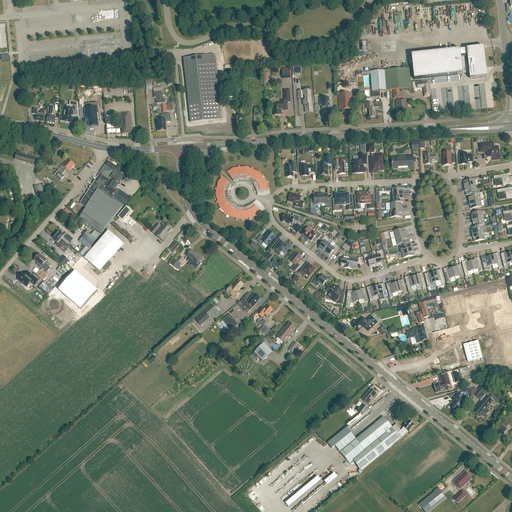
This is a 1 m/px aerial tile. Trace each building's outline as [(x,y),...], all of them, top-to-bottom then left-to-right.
[(413,18),(412,2),(392,4),(392,16),(389,16),(390,19),(413,18)] [(13,45),(21,44),(21,34),(18,34),(18,38),(12,39),(13,45)] [(467,49),(460,50),(461,58),(467,57),(468,65),(469,75),(470,79),(474,79),(474,78),(475,78),(475,79),(480,78),(482,77),(482,78),(487,77),(486,73),(485,56),(484,56),(484,47),(467,49)] [(455,50),(411,55),(414,80),(458,75),(463,75),(461,58),(460,50),(455,50)] [(189,107),(221,103),(215,55),(183,59),(189,107)] [(403,65),(403,70),(370,72),(372,92),(380,91),(411,89),(409,64),(403,65)] [(428,82),(417,83),(417,88),(423,88),(424,97),(430,96),(428,82)] [(83,97),(99,96),(98,89),(83,90),(83,97)] [(274,116),(282,116),(281,111),(288,111),(287,103),(290,103),(290,91),(284,91),(285,101),(281,101),(281,104),(278,104),(278,107),(273,107),(274,116)] [(313,104),(312,91),(298,92),(298,99),(302,98),(303,104),(305,104),(306,113),(313,112),(312,104),(313,104)] [(157,104),(165,104),(165,100),(163,100),(163,92),(154,93),(154,98),(156,98),(156,101),(157,101),(157,104)] [(348,119),(348,110),(353,110),(352,93),(338,94),(339,110),(340,110),(341,119),(348,119)] [(330,113),(329,98),(320,98),(320,106),(322,106),(323,109),(322,109),(322,113),(330,113)] [(372,103),(371,99),(366,100),(367,104),(366,104),(366,109),(368,109),(369,118),(376,117),(375,107),(379,107),(379,103),(372,103)] [(398,111),(398,115),(406,115),(406,110),(408,110),(407,100),(396,101),(396,111),(398,111)] [(68,122),(71,123),(72,118),(71,118),(72,116),(73,116),(73,111),(75,111),(78,111),(78,103),(71,102),(70,106),(64,105),(63,111),(65,111),(64,117),(62,117),(62,121),(63,121),(66,122),(66,123),(68,123),(68,122)] [(221,103),(189,107),(191,123),(222,119),(221,103)] [(55,124),(56,118),(52,117),(53,116),(52,116),(53,108),(49,107),(47,123),(55,124)] [(86,108),(85,108),(85,115),(86,121),(88,121),(89,127),(98,126),(98,121),(99,120),(99,114),(97,114),(96,107),(86,108)] [(41,114),(37,114),(38,109),(34,108),(33,114),(37,115),(36,121),(43,122),(45,115),(45,110),(42,110),(41,114)] [(260,116),(259,110),(255,110),(256,116),(254,116),(255,126),(257,125),(257,126),(262,125),(261,125),(263,125),(262,115),(260,116)] [(158,132),(166,131),(165,122),(170,122),(170,114),(161,115),(161,119),(157,120),(158,132)] [(133,132),(132,115),(120,116),(120,128),(122,128),(122,134),(131,134),(131,132),(133,132)] [(496,160),(499,160),(498,150),(496,148),(493,148),(493,145),(492,144),(479,144),(480,152),(486,152),(486,154),(488,154),(489,154),(489,155),(489,156),(489,157),(490,157),(491,158),(492,158),(493,160),(496,160)] [(33,165),(35,158),(17,153),(15,160),(33,165)] [(451,157),(451,153),(443,153),(443,158),(442,159),(443,162),(443,166),(451,166),(451,164),(455,163),(455,156),(451,157)] [(432,155),(431,154),(424,155),(425,165),(432,165),(432,162),(437,162),(437,155),(432,155)] [(467,155),(467,154),(459,154),(460,165),(467,165),(467,162),(472,162),(472,155),(467,155)] [(363,166),(364,165),(367,165),(366,155),(358,155),(359,161),(353,162),(353,174),(364,173),(364,168),(363,168),(363,166)] [(382,159),(382,158),(382,155),(375,156),(375,158),(370,158),(371,163),(370,163),(370,166),(371,166),(371,174),(377,173),(377,171),(379,171),(383,170),(382,163),(383,162),(382,159)] [(413,156),(397,157),(392,157),(392,169),(413,168),(413,156)] [(324,163),(319,164),(319,170),(318,170),(318,173),(319,173),(319,176),(324,176),(326,176),(327,176),(328,175),(328,171),(328,168),(327,168),(327,165),(331,165),(331,157),(323,158),(324,163)] [(69,172),(75,165),(69,159),(58,172),(60,173),(56,177),(61,181),(64,177),(62,175),(66,170),(69,172)] [(339,161),(334,161),(335,172),(338,171),(338,175),(346,174),(346,169),(348,168),(348,159),(341,160),(341,163),(339,164),(339,161)] [(293,177),(293,173),(296,173),(296,163),(290,164),(290,168),(285,168),(286,172),(287,178),(293,177)] [(101,177),(97,182),(101,185),(98,190),(113,200),(113,199),(123,206),(128,201),(117,193),(114,191),(123,177),(122,177),(123,175),(116,170),(115,172),(105,165),(99,173),(101,175),(100,176),(101,177)] [(308,166),(308,165),(300,166),(301,177),(309,176),(309,173),(314,173),(314,166),(308,166)] [(241,179),(240,168),(240,166),(238,166),(238,168),(234,170),(233,169),(228,173),(227,171),(226,171),(234,182),(241,179)] [(248,180),(252,171),(253,168),(252,168),(251,169),(246,169),(246,168),(240,168),(241,179),(248,180)] [(254,185),(262,178),(264,177),(263,176),(261,177),(258,174),(258,173),(252,171),(248,180),(254,185)] [(511,183),(511,177),(508,178),(507,174),(493,177),(494,181),(496,180),(497,186),(500,186),(511,183)] [(217,189),(228,191),(231,184),(221,176),(220,177),(221,178),(219,183),(219,182),(217,189)] [(262,178),(254,185),(256,191),(256,192),(269,190),(269,188),(267,188),(265,184),(266,183),(262,178)] [(464,189),(476,187),(474,180),(464,182),(464,185),(464,189)] [(82,214),(80,218),(102,234),(104,230),(108,225),(123,206),(113,199),(113,200),(98,190),(101,185),(97,182),(95,181),(80,204),(86,208),(82,214)] [(45,184),(36,185),(37,196),(46,195),(45,184)] [(477,194),(476,187),(464,189),(465,193),(465,192),(466,196),(468,195),(477,194)] [(228,191),(217,189),(215,188),(215,190),(217,190),(217,195),(216,195),(218,201),(228,198),(228,191)] [(385,192),(392,192),(392,196),(403,196),(403,192),(402,189),(392,189),(392,188),(385,188),(385,192)] [(511,191),(511,192),(511,188),(497,190),(498,194),(499,194),(500,200),(504,199),(511,198),(511,191)] [(361,210),(361,205),(364,205),(364,192),(360,193),(360,194),(357,194),(358,201),(354,201),(355,210),(361,210)] [(367,193),(367,192),(364,192),(364,205),(368,205),(368,209),(374,209),(374,200),(371,200),(370,193),(367,193)] [(346,194),(346,193),(342,194),(343,206),(347,205),(347,210),(353,210),(352,200),(349,201),(349,194),(346,194)] [(469,202),(480,200),(479,193),(477,194),(468,195),(469,198),(469,202)] [(295,195),(291,194),(290,196),(289,199),(289,200),(289,202),(295,204),(295,206),(302,209),(304,203),(300,201),(302,197),(298,196),(299,196),(295,195)] [(328,201),(328,194),(320,195),(321,205),(325,205),(325,209),(332,208),(331,201),(328,201)] [(339,211),(339,206),(343,206),(342,194),(339,194),(339,195),(336,195),(336,201),(333,202),(333,211),(339,211)] [(317,209),(317,205),(321,205),(320,195),(313,195),(314,202),(310,202),(311,210),(317,209)] [(225,212),(232,204),(228,198),(218,201),(216,202),(216,204),(218,203),(221,207),(220,207),(225,212)] [(480,200),(469,202),(470,206),(471,209),(482,207),(480,200)] [(232,204),(225,212),(223,214),(225,215),(226,216),(227,214),(230,216),(236,218),(239,208),(232,204)] [(246,207),(249,218),(249,220),(251,220),(250,218),(254,215),(255,216),(260,211),(261,213),(262,213),(252,204),(246,207)] [(126,207),(118,217),(122,220),(130,211),(126,207)] [(242,219),(249,218),(246,207),(239,208),(236,218),(235,220),(237,221),(238,219),(242,219)] [(511,210),(503,212),(503,216),(505,216),(506,222),(510,221),(511,220),(511,210)] [(472,221),(484,219),(482,212),(471,214),(472,217),(472,221)] [(298,223),(300,217),(293,214),(292,217),(284,215),(282,222),(292,226),(294,221),(298,223)] [(482,226),(482,227),(485,226),(484,219),(472,221),(473,225),(474,228),(482,226)] [(173,229),(165,223),(162,227),(157,223),(150,232),(164,243),(170,235),(169,234),(173,229)] [(307,239),(312,232),(310,229),(311,228),(309,226),(309,225),(307,223),(303,228),(306,230),(302,235),(307,239)] [(484,233),(482,227),(482,226),(474,228),(471,228),(472,231),(472,235),(484,233)] [(395,239),(406,236),(405,232),(404,229),(393,232),(395,239)] [(58,231),(55,235),(68,245),(73,239),(66,233),(64,235),(62,233),(61,234),(58,231)] [(108,231),(84,259),(100,272),(103,268),(106,271),(112,264),(109,261),(124,244),(108,231)] [(268,247),(276,237),(269,231),(264,238),(261,235),(256,241),(259,243),(261,241),(268,247)] [(312,232),(307,239),(311,242),(315,237),(318,240),(322,235),(317,231),(315,233),(312,232)] [(484,233),(472,235),(473,239),(474,242),(485,240),(484,233)] [(55,235),(52,238),(55,241),(57,244),(56,245),(65,253),(70,247),(68,245),(55,235)] [(88,249),(94,243),(85,235),(79,242),(88,249)] [(323,253),(330,245),(327,242),(329,240),(324,236),(320,241),(323,243),(318,249),(323,253)] [(408,243),(407,240),(406,236),(395,239),(397,246),(399,245),(408,243)] [(281,241),(278,244),(273,250),(280,255),(282,252),(284,254),(289,248),(281,241)] [(174,252),(180,245),(176,242),(170,249),(174,252)] [(253,242),(250,246),(257,252),(260,248),(253,242)] [(401,252),(412,249),(411,245),(410,242),(408,243),(399,245),(401,252)] [(154,258),(158,253),(155,252),(155,251),(146,244),(139,254),(148,261),(151,256),(154,258)] [(330,245),(323,253),(329,257),(333,251),(335,254),(340,249),(335,245),(333,247),(330,245)] [(412,249),(401,252),(403,259),(414,256),(413,253),(412,249)] [(197,255),(191,250),(187,256),(190,259),(188,261),(192,265),(194,263),(198,266),(200,263),(199,263),(202,259),(197,255)] [(373,256),(376,266),(382,264),(380,257),(384,257),(382,250),(376,252),(377,255),(373,256)] [(57,251),(53,255),(59,260),(63,257),(57,251)] [(302,258),(296,253),(289,261),(295,265),(291,270),(295,273),(303,262),(301,260),(302,258)] [(348,269),(350,258),(343,257),(343,256),(340,253),(336,259),(338,261),(340,259),(342,260),(341,267),(344,267),(344,268),(348,269)] [(369,254),(363,256),(365,262),(368,261),(370,268),(376,266),(373,256),(372,253),(369,254)] [(493,256),(490,257),(492,266),(497,265),(498,268),(499,270),(502,269),(498,253),(493,255),(493,256)] [(511,263),(509,254),(506,255),(506,253),(500,254),(504,268),(508,267),(507,264),(511,263)] [(36,265),(47,273),(51,268),(45,263),(47,260),(39,254),(34,261),(37,263),(36,265)] [(69,261),(64,256),(58,262),(64,267),(69,261)] [(492,266),(490,257),(487,258),(486,256),(481,258),(484,271),(488,270),(487,267),(492,266)] [(350,258),(348,269),(353,270),(353,269),(356,270),(357,263),(359,263),(360,265),(363,264),(361,258),(358,258),(358,260),(350,258)] [(471,262),(473,271),(478,270),(479,272),(482,271),(479,258),(474,260),(474,261),(471,262)] [(473,271),(471,262),(467,263),(467,261),(462,263),(465,276),(469,275),(468,272),(473,271)] [(306,275),(309,277),(315,269),(308,263),(302,270),(301,270),(298,273),(303,278),(306,275)] [(452,269),(454,278),(459,276),(460,279),(464,278),(460,265),(455,266),(455,268),(452,269)] [(61,266),(58,270),(64,275),(67,272),(61,266)] [(454,278),(452,269),(449,270),(448,268),(443,269),(447,283),(450,282),(450,279),(454,278)] [(41,269),(37,274),(46,281),(50,276),(41,269)] [(433,274),(435,283),(440,281),(441,284),(445,283),(441,270),(436,271),(436,273),(433,274)] [(75,271),(58,290),(81,310),(98,291),(75,271)] [(23,274),(18,280),(27,287),(31,282),(35,286),(39,281),(29,273),(28,272),(26,276),(23,274)] [(414,277),(416,286),(421,285),(422,290),(426,289),(422,273),(416,275),(417,276),(414,277)] [(424,274),(428,288),(431,287),(432,288),(436,287),(435,283),(433,274),(430,275),(429,273),(424,274)] [(326,283),(328,280),(323,275),(319,280),(316,278),(312,283),(317,287),(319,285),(322,287),(325,282),(326,283)] [(416,286),(414,277),(410,278),(410,276),(405,278),(409,293),(412,292),(411,287),(416,286)] [(238,292),(243,285),(238,280),(232,287),(231,286),(226,291),(236,299),(240,293),(238,292)] [(395,284),(397,293),(402,291),(403,294),(407,293),(403,280),(398,281),(398,283),(395,284)] [(43,282),(40,290),(51,295),(55,287),(43,282)] [(375,287),(378,296),(383,295),(384,298),(387,297),(384,283),(378,285),(379,286),(375,287)] [(397,293),(395,284),(392,285),(391,283),(386,285),(389,298),(393,297),(392,294),(397,293)] [(331,289),(330,289),(327,292),(330,294),(327,297),(328,297),(327,300),(332,300),(334,302),(338,303),(338,304),(341,304),(343,291),(340,291),(341,290),(335,285),(331,289)] [(378,296),(375,287),(372,288),(372,287),(366,288),(370,301),(374,300),(373,297),(378,296)] [(359,290),(360,292),(356,292),(359,301),(364,300),(365,303),(368,302),(365,288),(359,290)] [(29,299),(32,295),(27,291),(24,295),(29,299)] [(319,291),(314,297),(317,300),(322,294),(319,291)] [(359,301),(356,292),(353,293),(353,292),(348,291),(345,308),(350,309),(350,303),(359,301)] [(248,313),(251,309),(260,299),(255,294),(248,302),(243,299),(238,305),(248,313)] [(437,302),(436,299),(436,298),(419,302),(422,315),(418,316),(420,323),(425,322),(423,318),(429,317),(427,308),(430,307),(429,304),(437,302)] [(218,312),(211,304),(203,311),(210,319),(218,312)] [(273,310),(268,306),(265,310),(262,308),(257,314),(262,318),(265,315),(267,317),(273,310)] [(230,314),(222,321),(231,332),(239,325),(230,314)] [(355,320),(351,324),(353,326),(352,326),(358,332),(364,327),(365,328),(368,332),(372,328),(377,323),(371,316),(365,322),(361,317),(357,322),(355,320)] [(285,327),(283,329),(286,332),(285,332),(287,333),(286,334),(289,337),(292,334),(291,333),(294,331),(293,330),(295,328),(289,323),(286,328),(285,327)] [(383,326),(380,329),(384,334),(389,333),(383,326)] [(417,343),(421,342),(421,341),(427,339),(424,327),(416,329),(416,328),(412,329),(413,330),(407,332),(409,339),(410,339),(412,345),(417,343)] [(283,329),(276,337),(284,343),(289,337),(286,334),(287,333),(285,332),(286,332),(283,329)] [(288,350),(293,353),(299,345),(294,341),(288,350)] [(482,359),(478,342),(464,345),(468,362),(482,359)] [(262,360),(271,351),(264,343),(250,357),(253,360),(258,356),(262,360)] [(444,391),(448,390),(447,386),(450,385),(447,375),(440,377),(441,383),(434,385),(436,393),(442,391),(444,391)] [(489,399),(485,395),(482,393),(486,387),(483,385),(474,395),(481,401),(473,412),(480,417),(482,414),(485,417),(489,412),(486,410),(489,406),(488,404),(492,399),(498,404),(502,399),(494,393),(489,399)] [(369,405),(372,401),(371,401),(377,394),(370,389),(362,399),(369,405)] [(448,396),(454,401),(449,406),(456,412),(463,402),(459,399),(462,396),(458,393),(448,396)] [(360,413),(363,415),(369,410),(362,404),(358,409),(357,408),(355,410),(360,413)] [(346,422),(349,426),(355,421),(361,416),(360,416),(359,414),(357,416),(353,419),(352,419),(351,418),(346,422)] [(392,428),(385,420),(384,421),(382,419),(375,424),(379,428),(360,444),(365,451),(354,461),(362,471),(400,439),(400,440),(402,438),(398,433),(393,427),(392,428)] [(401,431),(398,433),(402,438),(406,434),(408,431),(409,432),(414,425),(409,421),(404,427),(404,428),(401,431)] [(496,435),(493,438),(497,441),(499,439),(500,439),(504,434),(503,433),(507,429),(502,424),(499,428),(500,429),(495,434),(496,435)] [(330,441),(327,443),(332,449),(335,447),(349,464),(354,461),(365,451),(360,444),(346,428),(330,441)] [(460,490),(471,479),(465,472),(453,483),(460,490)] [(337,473),(327,481),(330,485),(340,477),(337,473)] [(291,506),(324,481),(321,476),(301,491),(299,489),(296,491),(298,494),(288,502),(291,506)] [(424,511),(429,511),(447,498),(439,489),(419,505),(424,511)] [(465,496),(461,491),(454,498),(458,503),(465,496)]
